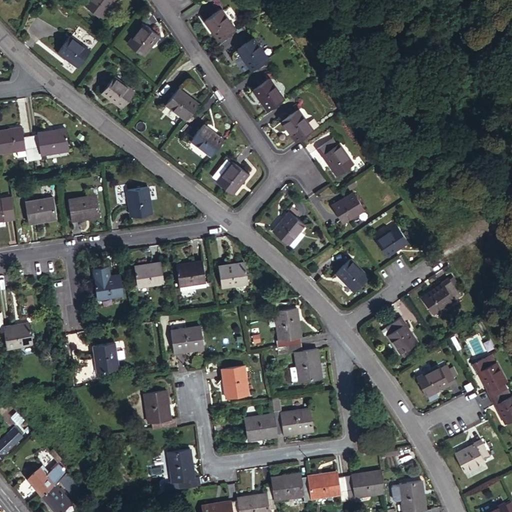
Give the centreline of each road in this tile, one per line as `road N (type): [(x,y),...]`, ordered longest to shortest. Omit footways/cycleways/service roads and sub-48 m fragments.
road 1 (residential): [(342,330),(338,366),(351,445),(205,463),(193,394)]
road 2 (residential): [(221,216),(38,71)]
road 3 (residential): [(277,170),(165,7),(172,2)]
road 4 (residential): [(221,216),(204,228),(66,250)]
road 5 (residential): [(342,330),(236,226)]
road 6 (residential): [(416,431),(342,330)]
